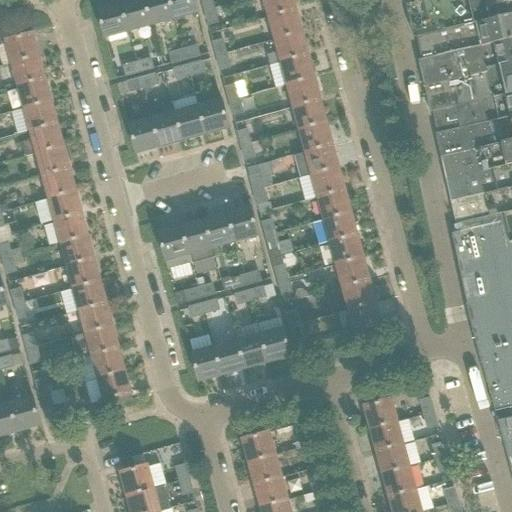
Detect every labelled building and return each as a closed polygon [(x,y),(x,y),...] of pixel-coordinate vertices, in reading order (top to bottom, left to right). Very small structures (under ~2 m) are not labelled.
[(128,32),(152,26),(144,0),(132,0),(120,3),(128,32)] [(176,25),(177,25),(169,0),(144,0),(152,26),(174,20),(176,25)] [(199,14),(196,3),(194,0),(169,0),(177,25),(187,22),(186,18),(199,14)] [(199,0),(203,12),(214,9),(211,0),(199,0)] [(261,0),(266,18),(296,10),(292,0),(248,0),(249,1),(250,0),(261,0)] [(511,0),(408,0),(416,37),(511,14),(511,0)] [(104,38),(128,32),(120,3),(97,10),(104,38)] [(218,24),(215,16),(214,9),(203,12),(207,27),(218,24)] [(272,41),(302,33),(296,10),(266,18),(272,41)] [(481,46),(511,39),(511,14),(416,37),(421,59),(481,46)] [(12,63),(39,56),(33,33),(6,41),(12,63)] [(276,53),(266,56),(269,66),(279,63),(308,55),(302,33),(272,41),(276,53)] [(511,39),(481,46),(421,59),(426,82),(423,82),(430,112),(433,111),(511,93),(511,39)] [(214,57),(226,53),(222,40),(210,43),(214,57)] [(186,61),(200,57),(197,46),(183,50),(186,61)] [(170,66),(186,61),(183,50),(167,54),(170,66)] [(218,73),(231,69),(226,53),(214,57),(218,73)] [(285,86),(314,78),(308,55),(279,63),(285,86)] [(18,86),(45,79),(39,56),(12,63),(18,86)] [(154,69),(151,58),(143,60),(136,62),(139,73),(154,69)] [(125,77),(139,73),(136,62),(122,66),(125,77)] [(190,77),(204,74),(200,62),(187,65),(190,77)] [(174,81),(190,77),(187,65),(171,70),(174,81)] [(144,90),(158,86),(154,74),(140,78),(144,90)] [(130,94),(144,90),(140,78),(126,82),(130,94)] [(291,108),(320,100),(314,78),(285,86),(291,108)] [(24,108),(51,101),(45,79),(18,86),(24,108)] [(228,101),(239,98),(235,84),(224,88),(228,101)] [(435,135),(511,116),(511,93),(433,111),(435,120),(434,120),(437,133),(435,134),(435,135)] [(239,98),(228,101),(232,116),(244,113),(239,98)] [(206,135),(230,128),(222,100),(198,106),(206,135)] [(297,131),(326,123),(320,100),(291,108),(297,131)] [(24,108),(11,112),(17,135),(30,131),(57,124),(51,101),(24,108)] [(175,112),(174,113),(171,103),(149,109),(159,147),(183,141),(175,112)] [(183,141),(206,135),(198,106),(175,112),(183,141)] [(136,154),(159,147),(149,109),(148,109),(151,119),(128,125),(136,154)] [(440,157),(511,140),(511,116),(435,135),(440,157)] [(303,153),(332,146),(326,123),(297,131),(303,153)] [(26,157),(34,154),(63,146),(57,124),(30,131),(33,141),(22,143),(26,157)] [(241,147),(251,145),(247,130),(237,133),(241,147)] [(446,180),(511,163),(511,140),(440,157),(446,180)] [(245,160),(254,157),(251,145),(241,147),(245,160)] [(40,177),(70,169),(63,146),(34,154),(40,177)] [(299,179),(339,168),(332,146),(303,153),(304,155),(294,157),(299,179)] [(270,163),(247,169),(251,183),(253,191),(263,189),(272,186),(269,177),(274,175),(270,163)] [(450,202),(511,187),(511,163),(446,180),(450,202)] [(318,198),(345,191),(339,168),(299,179),(300,180),(312,176),(318,198)] [(46,200),(76,191),(70,169),(40,177),(46,200)] [(511,187),(450,202),(456,224),(457,223),(458,224),(511,211),(511,187)] [(267,202),(264,191),(263,189),(253,191),(257,205),(267,202)] [(52,222),(82,214),(76,191),(46,200),(52,222)] [(324,221),(351,213),(345,191),(318,198),(324,221)] [(7,202),(0,203),(0,212),(9,211),(7,202)] [(236,242),(259,235),(251,207),(228,213),(236,242)] [(456,256),(511,242),(511,211),(458,224),(459,232),(452,234),(456,256)] [(212,248),(236,242),(228,213),(204,220),(212,248)] [(330,243),(357,236),(351,213),(324,221),(330,243)] [(2,223),(0,214),(0,236),(11,233),(8,222),(2,223)] [(58,245),(88,237),(82,214),(52,222),(58,245)] [(212,248),(204,220),(181,226),(191,263),(192,263),(192,265),(214,259),(212,248)] [(264,237),(275,234),(271,220),(260,223),(264,237)] [(168,270),(191,263),(181,226),(157,233),(168,270)] [(8,244),(13,243),(11,233),(0,236),(0,253),(2,260),(21,255),(19,248),(10,251),(8,244)] [(275,234),(264,237),(267,248),(268,251),(279,248),(278,245),(275,234)] [(336,266),(363,258),(357,236),(330,243),(336,266)] [(65,267),(94,259),(88,237),(58,245),(65,267)] [(511,242),(456,256),(466,300),(511,289),(511,242)] [(14,265),(23,262),(21,255),(2,260),(6,274),(16,271),(14,265)] [(343,288),(369,281),(363,258),(336,266),(343,288)] [(71,290),(100,282),(94,259),(65,267),(71,290)] [(284,265),(272,268),(274,273),(276,282),(288,279),(285,270),(285,268),(284,265)] [(262,282),(259,272),(258,271),(245,275),(248,287),(262,282)] [(233,291),(248,287),(245,275),(229,280),(233,291)] [(0,307),(8,305),(0,276),(0,307)] [(290,294),(292,294),(288,279),(276,282),(281,297),(290,294)] [(349,311),(376,303),(369,281),(343,288),(349,311)] [(77,312),(107,304),(100,282),(71,290),(77,312)] [(201,299),(215,296),(212,284),(198,288),(201,299)] [(252,303),(264,299),(261,287),(249,291),(252,303)] [(12,306),(25,302),(22,288),(9,292),(12,306)] [(186,303),(201,299),(198,288),(183,292),(186,303)] [(296,291),(294,295),(295,299),(295,301),(308,297),(308,296),(306,293),(301,289),(296,291)] [(511,289),(466,300),(466,302),(469,318),(472,331),(491,399),(495,411),(511,407),(511,289)] [(237,307),(252,303),(249,291),(233,295),(237,307)] [(205,316),(220,312),(217,299),(202,304),(205,316)] [(17,322),(30,318),(25,302),(12,306),(17,322)] [(355,333),(382,326),(376,303),(349,311),(355,333)] [(83,335),(113,327),(107,304),(77,312),(83,335)] [(190,320),(205,316),(202,304),(187,308),(190,320)] [(288,327),(300,324),(296,310),(284,313),(288,327)] [(292,342),(304,339),(300,324),(288,327),(292,342)] [(77,361),(119,349),(113,327),(83,335),(71,338),(77,361)] [(268,363),(292,356),(284,328),(261,334),(268,363)] [(25,351),(37,347),(34,333),(22,337),(25,351)] [(245,369),(268,363),(261,334),(237,341),(245,369)] [(0,354),(11,351),(7,339),(0,341),(0,354)] [(222,376),(245,369),(237,341),(214,347),(222,376)] [(29,366),(41,363),(37,347),(25,351),(29,366)] [(198,382),(222,376),(214,347),(190,353),(198,382)] [(119,349),(77,361),(77,362),(79,362),(85,383),(98,379),(125,372),(119,349)] [(0,368),(1,371),(24,365),(21,354),(0,358),(0,368)] [(38,396),(49,393),(43,372),(32,375),(38,396)] [(98,379),(85,383),(90,404),(104,400),(104,402),(131,395),(125,372),(98,379)] [(416,392),(427,389),(424,378),(413,381),(416,392)] [(60,414),(55,415),(49,393),(38,396),(45,423),(62,419),(60,414)] [(17,432),(41,425),(33,397),(10,403),(17,432)] [(423,414),(433,412),(429,398),(419,401),(423,414)] [(370,429),(397,422),(391,399),(364,406),(370,429)] [(0,436),(17,432),(10,403),(0,406),(0,436)] [(427,429),(437,426),(433,412),(423,414),(427,429)] [(511,473),(511,417),(497,421),(511,473)] [(376,452),(403,444),(397,422),(370,429),(376,452)] [(275,455),(269,433),(269,432),(242,439),(248,462),(275,455)] [(301,448),(311,445),(307,432),(297,434),(301,448)] [(436,460),(446,457),(442,443),(432,446),(436,460)] [(382,474),(409,467),(403,444),(376,452),(382,474)] [(305,462),(315,459),(311,445),(301,448),(305,462)] [(255,485),(281,477),(275,455),(248,462),(255,485)] [(439,473),(449,471),(446,457),(436,460),(439,473)] [(127,495),(153,488),(147,465),(121,473),(127,495)] [(179,481),(189,478),(185,465),(175,468),(179,481)] [(389,497),(416,490),(409,467),(382,474),(389,497)] [(261,507),(288,500),(281,477),(255,485),(261,507)] [(313,493),(323,490),(319,477),(310,480),(313,493)] [(183,495),(193,493),(189,478),(179,481),(183,495)] [(160,511),(170,510),(169,508),(164,487),(154,490),(153,488),(127,495),(131,511),(160,511)] [(448,505),(458,502),(454,488),(444,491),(448,505)] [(317,507),(327,504),(323,490),(313,493),(317,507)] [(392,511),(421,511),(416,490),(389,497),(392,511)] [(55,511),(50,498),(6,511),(55,511)] [(262,511),(290,511),(288,500),(261,507),(262,511)] [(449,511),(460,511),(458,502),(448,505),(449,511)]
